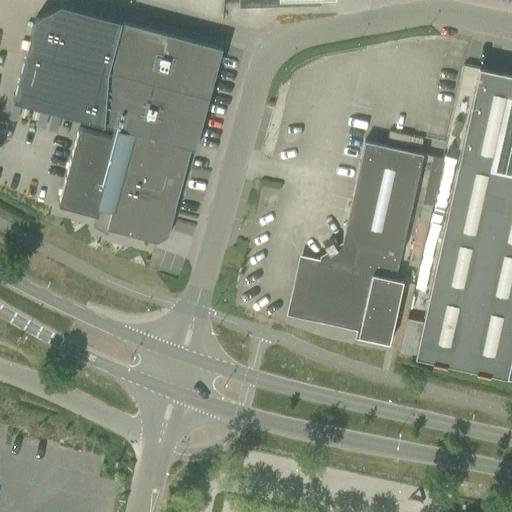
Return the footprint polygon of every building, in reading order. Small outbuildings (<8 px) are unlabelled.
[(222,47),(120,20),(60,4),(34,18),(12,99),(103,124),(113,127),(111,136),(78,127),(58,204),(95,214),(109,218),(107,229),(108,229),(157,242),(167,236),(191,147),(195,148),(222,47)] [(511,74),(480,67),(415,357),(511,378),(511,74)] [(389,130),(387,141),(408,146),(409,145),(411,136),(411,135),(389,130)] [(348,159),(359,162),(342,242),(356,245),(351,268),(302,257),(289,312),(360,328),(358,336),(389,343),(403,280),(395,278),(423,153),(353,138),(348,159)] [(432,156),(422,204),(431,206),(442,158),(432,156)] [(418,267),(428,219),(419,217),(408,265),(418,267)] [(424,509),(429,488),(247,447),(242,470),(293,481),(289,499),(346,511),(348,511),(350,505),(364,509),(367,497),(424,509)]
